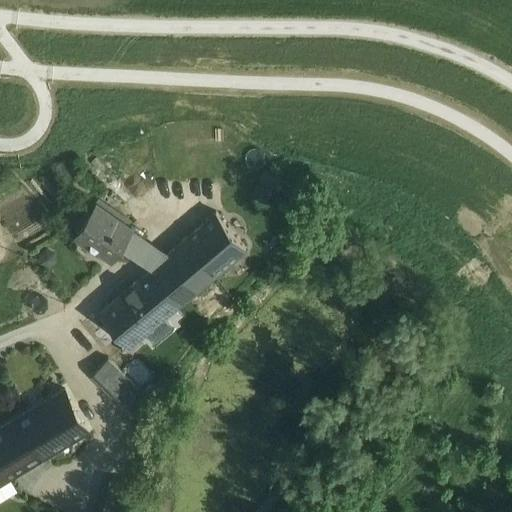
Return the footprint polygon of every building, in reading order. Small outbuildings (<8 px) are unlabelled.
[(222,122),(179,123),(103,154),(116,188),(177,164),(176,154),(226,152),(233,149),(233,132),(222,133),(222,122)] [(134,226),(97,201),(76,233),(91,243),(91,244),(91,245),(93,242),(114,256),(126,239),(134,226)] [(159,260),(153,265),(182,299),(246,245),(218,210),(173,249),(159,260)] [(173,249),(134,226),(126,239),(159,260),(173,249)] [(153,265),(103,308),(131,342),(182,299),(153,265)] [(153,398),(110,355),(95,370),(138,413),(153,398)] [(67,388),(0,427),(0,479),(89,425),(67,388)] [(125,511),(133,477),(111,473),(103,511),(125,511)] [(0,482),(0,498),(22,486),(15,474),(0,482)]
